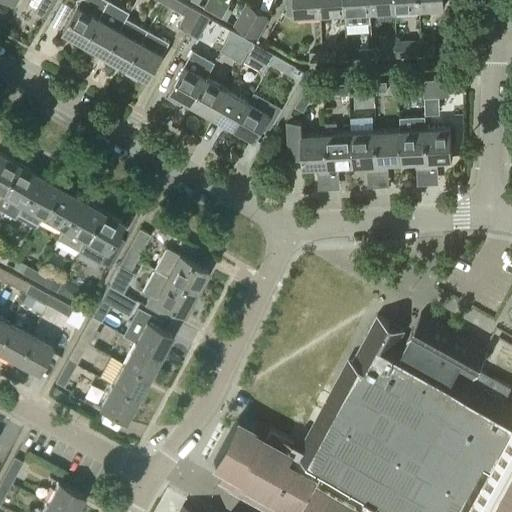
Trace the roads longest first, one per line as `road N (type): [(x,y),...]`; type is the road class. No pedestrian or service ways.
road 1 (residential): [(292,227),(0,64)]
road 2 (residential): [(146,476),(204,412),(292,227)]
road 3 (residential): [(488,212),(497,6)]
road 4 (residential): [(488,212),(292,227)]
road 5 (residential): [(146,476),(0,396)]
